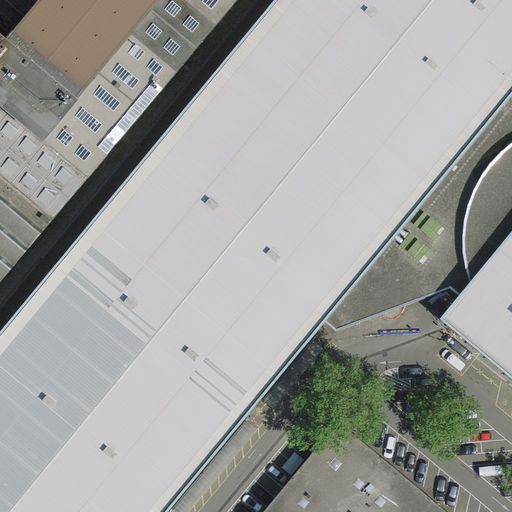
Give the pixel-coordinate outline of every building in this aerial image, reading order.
[(0,511),(168,511),(511,98),(511,0),(280,0),(0,335),(0,511)] [(0,282),(235,0),(43,0),(7,44),(0,37),(0,282)] [(457,302),(439,322),(511,381),(511,151),(505,157),(493,169),(484,182),(476,197),(469,213),(466,230),(463,244),(464,261),(466,273),(470,289),(457,302)] [(452,286),(451,258),(431,258),(432,286),(452,286)] [(448,511),(340,422),(264,511),(448,511)]
